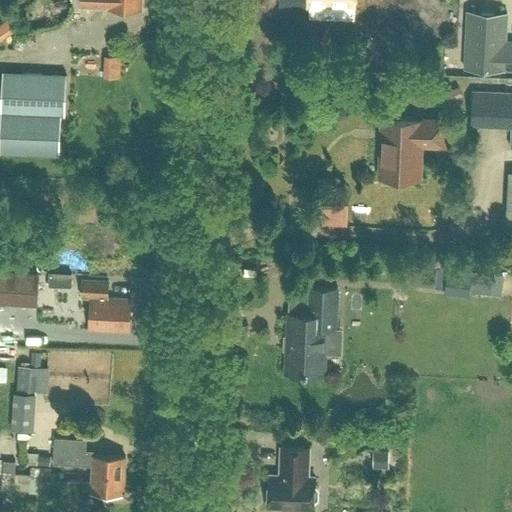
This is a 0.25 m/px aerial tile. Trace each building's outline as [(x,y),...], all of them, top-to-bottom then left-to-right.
[(280,0),(280,4),(310,5),(310,8),(352,10),(352,0),(280,0)] [(463,67),(504,69),(507,12),(466,10),(463,67)] [(95,51),(93,114),(115,114),(116,52),(95,51)] [(328,61),(328,74),(356,73),(355,60),(328,61)] [(2,71),(0,122),(0,150),(59,153),(61,113),(64,114),(66,74),(2,71)] [(510,146),(511,146),(511,76),(490,76),(489,91),(472,90),(470,123),(511,125),(510,146)] [(382,130),(385,130),(383,176),(417,177),(418,139),(443,140),(444,119),(383,117),(382,130)] [(109,151),(109,124),(79,124),(79,151),(109,151)] [(399,262),(395,290),(416,293),(420,265),(399,262)] [(48,265),(46,284),(62,286),(64,266),(48,265)] [(495,274),(448,276),(448,293),(495,291),(495,274)] [(74,284),(73,295),(46,293),(45,313),(78,315),(79,296),(81,296),(90,296),(88,328),(128,330),(130,297),(107,296),(108,280),(82,279),(81,284),(74,284)] [(7,285),(5,296),(27,298),(28,287),(24,286),(24,281),(15,280),(15,286),(7,285)] [(336,327),(337,287),(309,286),(308,313),(287,312),(286,335),(289,336),(288,348),(286,348),(285,371),(319,373),(320,352),(325,353),(326,326),(336,327)] [(0,306),(0,322),(14,324),(15,308),(0,306)] [(392,314),(392,327),(409,326),(408,313),(392,314)] [(9,433),(33,435),(35,402),(24,402),(25,384),(11,384),(11,393),(12,393),(11,400),(9,433)] [(43,429),(58,428),(57,405),(42,406),(43,429)] [(91,473),(124,474),(125,454),(94,452),(94,449),(71,448),(72,437),(54,436),(53,463),(92,465),(91,473)] [(317,495),(317,486),(313,482),(313,474),(306,474),(307,445),(280,444),(279,462),(283,462),(283,473),(268,473),(266,504),(312,506),(312,499),(317,495)] [(0,488),(41,490),(41,478),(50,479),(51,467),(30,466),(30,472),(15,471),(16,459),(0,458),(0,488)] [(123,492),(124,474),(91,473),(91,479),(60,477),(60,472),(52,472),(52,480),(43,480),(42,490),(54,491),(53,504),(91,506),(91,490),(123,492)]
